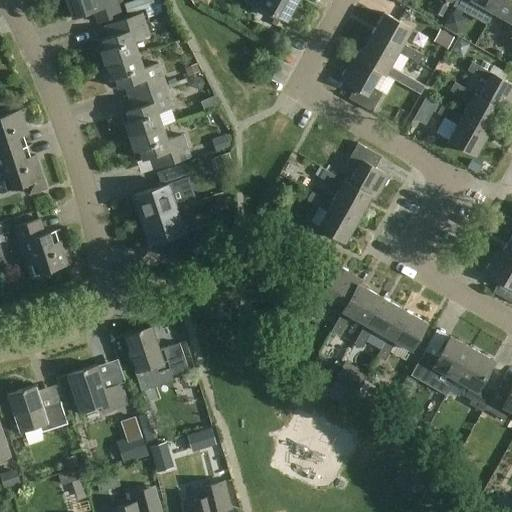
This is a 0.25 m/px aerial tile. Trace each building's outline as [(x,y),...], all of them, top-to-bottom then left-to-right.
[(66,0),(73,18),(95,11),(99,23),(121,15),(116,0),(66,0)] [(145,8),(142,0),(134,0),(123,3),(127,14),(145,8)] [(258,0),(257,4),(287,20),(298,0),(258,0)] [(479,4),(494,12),(500,0),(456,0),(454,4),(473,14),(479,4)] [(511,0),(500,0),(494,12),(509,21),(503,31),(511,36),(511,0)] [(98,41),(106,65),(138,54),(134,41),(149,36),(141,13),(110,24),(114,35),(98,41)] [(384,13),(371,36),(398,51),(418,63),(423,55),(403,44),(412,28),(384,13)] [(440,29),(433,41),(448,50),(455,38),(440,29)] [(371,36),(359,58),(359,59),(381,71),(381,72),(385,74),(386,74),(405,85),(410,77),(390,66),(398,51),(371,36)] [(106,65),(114,90),(130,84),(134,96),(166,85),(158,63),(143,68),(138,54),(106,65)] [(359,59),(359,58),(354,56),(341,79),(355,87),(348,98),(372,112),(383,93),(372,87),(381,72),(381,71),(359,59)] [(487,81),(479,96),(501,109),(506,112),(511,100),(511,84),(492,73),(472,62),(468,70),(487,81)] [(489,131),(501,109),(479,96),(474,93),(455,82),(450,90),(470,101),(462,116),(489,131)] [(130,137),(162,126),(157,112),(173,107),(166,85),(134,96),(138,107),(122,112),(130,137)] [(436,105),(424,98),(411,119),(423,126),(436,105)] [(462,116),(442,105),(438,113),(457,124),(449,139),(476,155),(489,131),(462,116)] [(0,155),(32,144),(21,110),(0,116),(0,155)] [(162,126),(130,137),(138,161),(154,156),(158,168),(190,157),(182,135),(167,140),(162,126)] [(357,168),(349,183),(371,196),(376,199),(389,175),(375,167),(381,156),(358,143),(347,162),(357,168)] [(47,190),(44,179),(32,144),(0,155),(0,187),(2,193),(25,185),(29,196),(47,190)] [(141,220),(177,208),(169,184),(191,176),(186,163),(158,172),(162,185),(133,195),(141,220)] [(349,183),(344,180),(325,169),(320,177),(340,188),(331,203),(359,218),(371,196),(349,183)] [(331,203),(312,192),(307,200),(327,211),(318,226),(345,242),(359,218),(331,203)] [(185,232),(177,208),(141,220),(150,245),(163,240),(167,253),(212,238),(207,225),(185,232)] [(45,234),(40,218),(13,227),(30,278),(72,264),(60,228),(45,234)] [(511,235),(503,252),(511,257),(511,235)] [(511,257),(503,252),(498,249),(485,273),(499,281),(493,292),(511,302),(511,257)] [(331,298),(345,306),(346,306),(358,284),(359,284),(361,279),(338,266),(322,293),(323,293),(311,313),(319,317),(331,298)] [(366,324),(381,297),(359,284),(358,284),(346,306),(345,306),(342,311),(343,311),(332,331),(340,335),(351,315),(365,324),(366,324)] [(388,337),(404,309),(381,297),(366,324),(365,324),(344,361),(352,365),(373,328),(388,336),(388,337)] [(427,322),(404,309),(388,337),(388,336),(377,356),(385,361),(396,341),(412,350),(427,322)] [(160,349),(152,325),(124,335),(136,373),(156,366),(158,373),(171,368),(173,373),(188,368),(179,343),(160,349)] [(444,372),(455,379),(472,348),(450,335),(438,357),(425,350),(413,372),(426,379),(427,377),(438,383),(444,372)] [(472,348),(455,379),(467,385),(462,394),(472,400),(469,403),(483,411),(484,408),(495,389),(482,382),(494,360),(472,348)] [(105,388),(97,365),(68,374),(81,412),(100,405),(103,412),(129,403),(122,383),(105,388)] [(44,408),(36,385),(7,394),(20,432),(40,425),(42,432),(68,423),(61,403),(44,408)] [(496,387),(495,389),(484,408),(505,420),(510,410),(511,411),(511,389),(509,394),(496,387)] [(0,460),(12,457),(0,421),(0,460)] [(210,428),(199,431),(203,444),(214,441),(210,428)] [(142,433),(117,441),(124,462),(148,454),(142,433)] [(231,507),(224,481),(197,488),(200,498),(184,502),(186,511),(217,511),(231,507)] [(150,498),(148,488),(136,491),(136,493),(127,495),(129,503),(110,508),(110,511),(160,511),(156,497),(150,498)]
